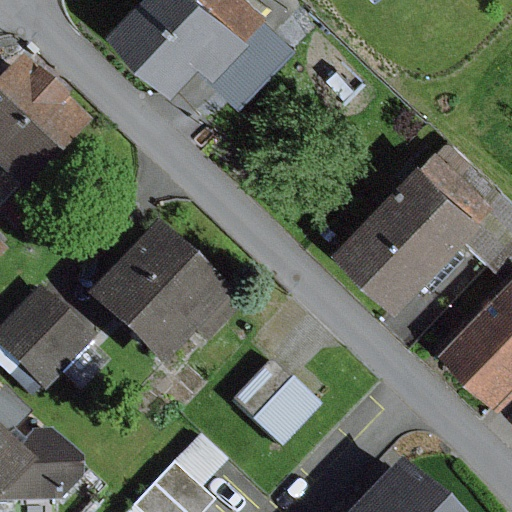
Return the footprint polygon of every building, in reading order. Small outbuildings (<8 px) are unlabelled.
[(136,0),(111,27),(178,90),(198,69),(210,57),(225,71),(259,35),(255,31),(221,0),(136,0)] [(221,0),(255,31),(268,18),(270,15),(254,0),(221,0)] [(300,48),(268,18),(255,31),(259,35),(225,71),(210,57),(198,69),(241,110),(300,48)] [(0,204),(18,185),(25,192),(90,122),(20,56),(0,77),(0,204)] [(511,195),(445,133),(335,250),(396,307),(462,237),(511,283),(442,359),(502,415),(511,404),(511,195)] [(232,294),(159,223),(87,297),(161,368),(194,334),(205,345),(239,310),(227,299),(232,294)] [(95,342),(40,289),(0,330),(0,369),(31,399),(42,388),(46,392),(95,342)] [(269,361),(231,402),(283,449),(321,408),(269,361)] [(22,443),(0,423),(0,501),(60,501),(82,478),(82,459),(52,433),(31,432),(22,443)] [(200,436),(174,465),(200,489),(226,461),(200,436)] [(455,511),(399,460),(352,511),(353,511),(455,511)] [(200,489),(174,465),(134,507),(139,511),(207,511),(216,503),(200,489)]
